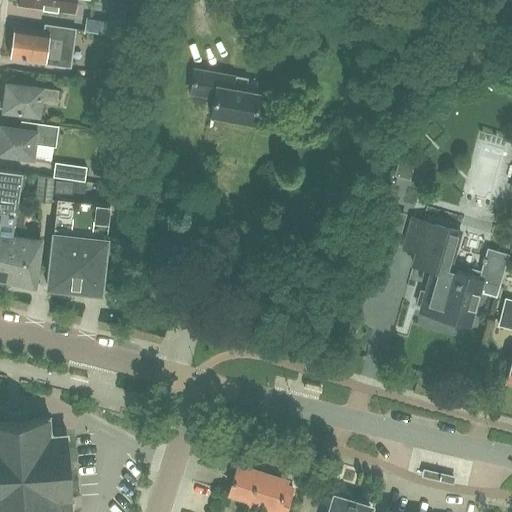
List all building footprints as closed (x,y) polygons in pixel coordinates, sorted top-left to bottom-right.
[(17,0),(17,3),(50,7),(66,9),(67,0),(17,0)] [(135,38),(138,25),(141,6),(113,2),(110,21),(108,34),(135,38)] [(10,55),(10,56),(10,57),(69,65),(74,28),(44,24),(43,32),(14,28),(12,44),(10,45),(9,53),(10,55)] [(253,122),(258,92),(243,90),(246,78),(193,68),(189,93),(213,97),(209,114),(253,122)] [(54,103),(55,98),(56,89),(6,82),(4,95),(2,94),(0,105),(0,107),(3,108),(3,109),(37,113),(38,101),(54,103)] [(19,128),(0,125),(0,151),(31,156),(33,141),(53,144),(56,124),(20,120),(19,128)] [(118,153),(120,137),(102,135),(100,150),(118,153)] [(399,158),(394,175),(410,180),(415,162),(417,155),(401,151),(399,158)] [(84,181),(86,166),(55,162),(53,176),(73,179),(84,181)] [(0,276),(4,278),(16,203),(15,202),(21,172),(0,168),(0,276)] [(52,195),(54,177),(38,175),(36,193),(52,195)] [(69,191),(70,180),(54,179),(53,190),(69,191)] [(73,179),(71,190),(83,192),(85,181),(84,181),(73,179)] [(73,289),(82,200),(55,197),(46,286),(73,289)] [(99,291),(108,202),(82,200),(73,289),(99,291)] [(33,283),(33,278),(38,238),(21,236),(26,204),(16,203),(4,278),(33,283)] [(480,271),(452,263),(461,231),(412,218),(402,249),(415,252),(412,265),(431,270),(420,311),(470,325),(482,283),(499,288),(509,254),(487,248),(480,271)] [(511,329),(511,299),(505,297),(498,325),(511,329)] [(71,511),(70,501),(72,501),(66,430),(64,430),(65,437),(52,438),(52,433),(48,433),(47,421),(52,420),(52,418),(31,419),(31,415),(1,418),(1,422),(0,421),(0,511),(71,511)] [(275,511),(284,511),(290,493),(292,486),(286,484),(287,481),(237,466),(228,494),(247,499),(246,503),(275,511)] [(366,511),(369,507),(350,501),(349,501),(350,500),(350,499),(350,498),(349,496),(349,495),(348,494),(348,493),(347,493),(345,492),(343,492),(342,492),(341,492),(340,493),(338,494),(338,495),(337,496),(337,497),(333,496),(327,511),(366,511)]
